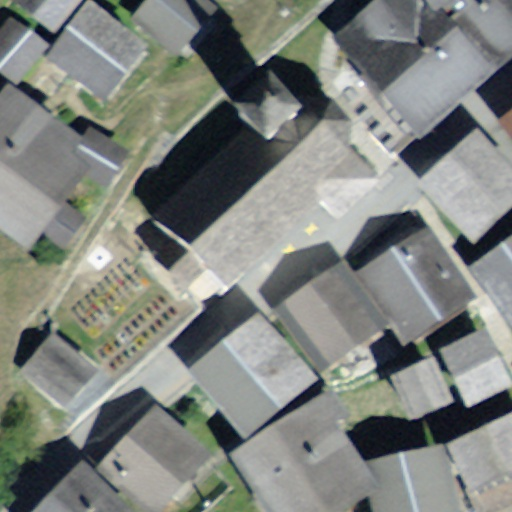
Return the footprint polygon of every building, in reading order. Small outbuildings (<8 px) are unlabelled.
[(76,0),(21,0),(54,27),(76,0)] [(156,0),(144,16),(183,50),(217,11),(204,0),(156,0)] [(383,0),(339,40),(428,138),(496,76),(427,0),(383,0)] [(433,0),(443,12),(459,0),(433,0)] [(511,0),(462,0),(507,61),(511,58),(511,0)] [(146,45),(96,5),(55,54),(105,95),(146,45)] [(43,43),(12,18),(0,33),(0,62),(16,76),(43,43)] [(267,141),(302,106),(270,70),(236,105),(248,122),(267,141)] [(0,95),(0,223),(33,248),(89,173),(71,159),(78,150),(2,93),(0,95)] [(248,122),(146,223),(227,303),(320,211),(334,225),(378,181),(350,152),(349,125),(330,105),(302,106),(267,141),(248,122)] [(123,154),(95,135),(80,157),(107,176),(123,154)] [(425,188),(474,248),(511,216),(511,175),(484,140),(425,188)] [(366,278),(404,339),(466,300),(428,239),(366,278)] [(511,242),(476,269),(511,318),(511,242)] [(280,311),(324,371),(380,331),(336,270),(280,311)] [(193,375),(245,437),(312,382),(260,320),(193,375)] [(448,352),(471,403),(511,386),(488,334),(448,352)] [(28,370),(71,402),(98,367),(54,335),(28,370)] [(397,375),(412,415),(452,399),(437,359),(397,375)] [(242,451),(281,511),(341,511),(374,491),(337,433),(355,421),(336,391),(242,451)] [(108,458),(157,509),(211,457),(162,406),(108,458)] [(511,423),(459,448),(480,492),(511,477),(511,423)] [(382,511),(453,511),(442,449),(374,461),(382,511)] [(38,511),(126,511),(84,468),(38,511)]
